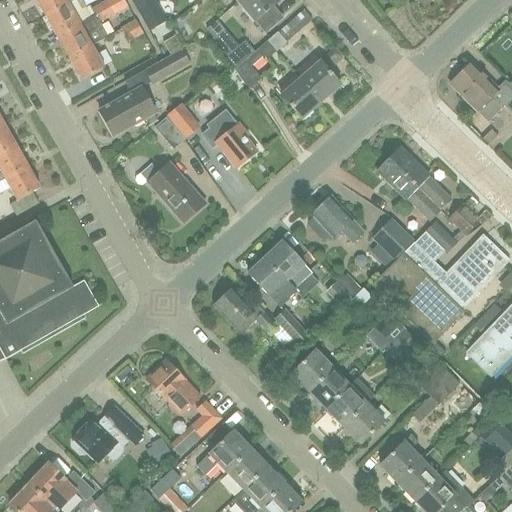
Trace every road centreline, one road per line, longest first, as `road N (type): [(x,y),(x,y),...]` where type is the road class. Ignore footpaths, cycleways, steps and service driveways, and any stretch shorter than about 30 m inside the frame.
road 1 (residential): [(157,303),(409,80)]
road 2 (residential): [(157,303),(0,13)]
road 3 (residential): [(352,511),(157,303)]
road 4 (residential): [(0,458),(157,303)]
road 5 (residential): [(511,197),(409,80)]
